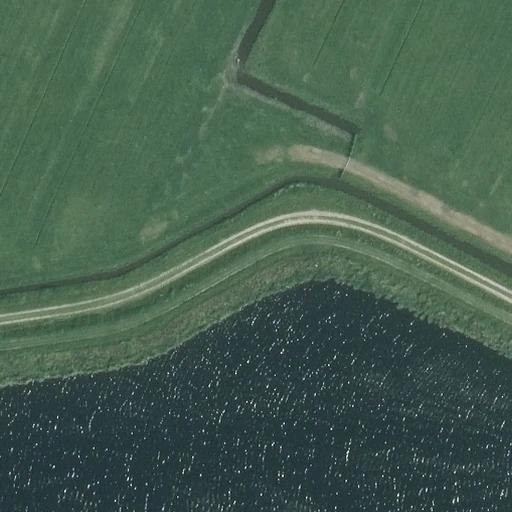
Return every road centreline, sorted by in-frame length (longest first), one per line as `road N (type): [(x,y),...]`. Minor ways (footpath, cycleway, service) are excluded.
road 1 (track): [(0,325),(127,304),(259,232),(332,216),(412,242),(511,295)]
road 2 (track): [(284,150),(335,159),(511,246)]
